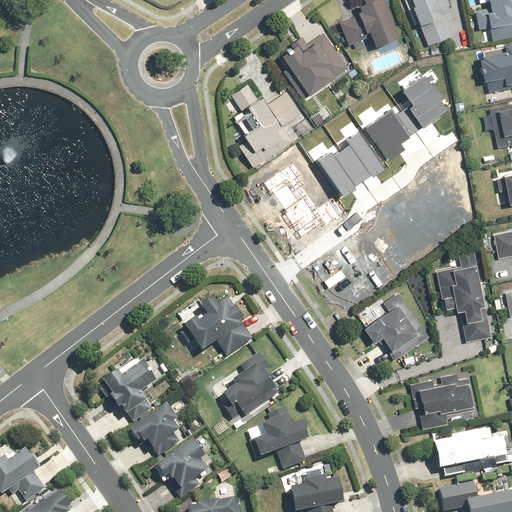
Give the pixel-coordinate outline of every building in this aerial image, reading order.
[(384,0),(359,0),(358,1),(363,13),(339,22),(349,46),(367,39),(370,48),(400,37),(384,0)] [(460,31),(452,10),(448,11),(443,0),(408,0),(427,45),(460,31)] [(511,0),(483,0),(484,5),(468,8),(473,33),(486,30),(489,43),(511,37),(511,0)] [(294,46),(278,58),(307,97),(346,68),(320,33),(305,43),(300,37),(291,43),(294,46)] [(511,44),(475,52),(481,82),(485,82),(489,101),(511,96),(511,44)] [(413,108),(403,114),(415,132),(423,126),(425,129),(442,118),(441,116),(448,111),(442,101),(445,99),(434,82),(431,84),(426,77),(403,92),(413,108)] [(257,100),(247,84),(221,101),(233,118),(242,132),(238,135),(249,152),(243,156),(251,169),(313,129),(305,117),(302,119),(284,92),(277,97),(272,90),(257,100)] [(511,106),(487,111),(494,148),(508,145),(510,155),(511,154),(511,106)] [(377,145),(388,162),(406,151),(401,143),(409,138),(408,136),(415,132),(403,114),(396,118),(391,111),(363,129),(375,146),(377,145)] [(386,171),(361,132),(348,141),(351,145),(342,150),(362,181),(370,176),(372,179),(386,171)] [(332,151),(318,159),(342,198),(356,189),(354,186),(362,181),(342,150),(335,155),(332,151)] [(293,164),(264,183),(271,193),(273,192),(286,210),(303,199),(297,190),(304,185),(298,177),(301,175),(293,164)] [(511,174),(510,175),(500,177),(506,207),(511,205),(511,174)] [(303,199),(286,210),(287,212),(285,214),(302,240),(343,212),(334,198),(314,211),(305,197),(303,199)] [(511,221),(509,223),(511,230),(492,233),(497,258),(511,255),(511,221)] [(471,250),(459,252),(462,266),(450,268),(435,271),(444,317),(458,314),(462,313),(464,326),(460,327),(463,342),(489,337),(471,250)] [(511,290),(502,293),(508,319),(511,317),(511,290)] [(397,292),(382,303),(387,311),(361,329),(372,344),(380,339),(388,351),(386,353),(391,361),(427,337),(397,292)] [(194,319),(193,317),(180,326),(199,352),(213,341),(225,357),(250,339),(239,323),(242,321),(225,297),(215,305),(210,297),(202,303),(207,310),(194,319)] [(268,372),(257,354),(239,365),(243,372),(229,380),(232,385),(218,394),(226,407),(233,403),(236,409),(238,412),(241,410),(244,415),(279,393),(266,373),(268,372)] [(107,396),(115,407),(117,406),(123,415),(126,413),(132,422),(149,409),(138,392),(140,391),(151,382),(135,359),(116,372),(115,370),(105,376),(115,390),(107,396)] [(432,380),(414,383),(408,384),(410,394),(416,393),(420,417),(419,417),(421,430),(445,425),(443,416),(472,411),(466,374),(441,379),(442,383),(432,385),(432,380)] [(168,421),(173,418),(162,403),(126,429),(131,436),(134,434),(140,443),(144,440),(156,457),(177,441),(172,433),(175,431),(168,421)] [(305,439),(302,431),(306,429),(302,419),(297,421),(290,423),(284,407),(267,413),(269,420),(258,424),(262,435),(251,439),(257,457),(275,451),(281,469),(303,461),(296,442),(305,439)] [(430,443),(436,469),(441,468),(443,478),(465,473),(463,463),(504,455),(501,437),(476,442),(474,431),(448,436),(448,439),(430,443)] [(198,484),(194,478),(206,469),(199,459),(201,457),(189,440),(153,465),(165,481),(168,478),(176,489),(182,496),(198,484)] [(31,454),(27,457),(22,450),(5,462),(1,456),(0,456),(0,492),(6,489),(18,505),(43,486),(31,470),(32,469),(39,465),(31,454)] [(323,476),(301,480),(302,484),(287,487),(291,511),(299,510),(299,511),(330,511),(329,504),(339,502),(335,478),(324,480),(323,476)] [(511,511),(508,490),(474,497),(471,482),(437,489),(442,511),(445,511),(465,508),(465,511),(511,511)] [(56,492),(26,511),(66,511),(68,511),(56,492)] [(231,511),(230,500),(184,506),(184,511),(231,511)]
